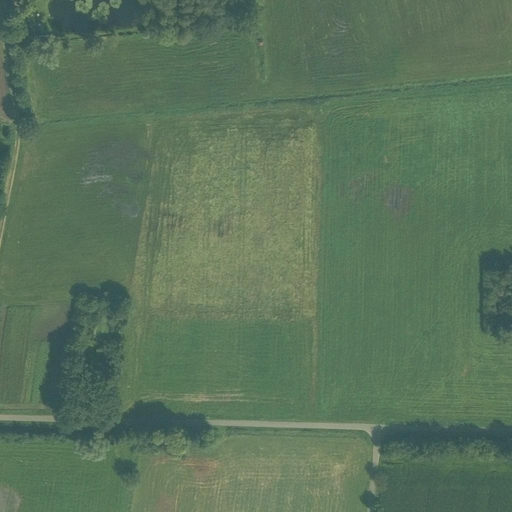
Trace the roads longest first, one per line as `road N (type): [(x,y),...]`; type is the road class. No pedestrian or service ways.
road 1 (unclassified): [(0,418),(381,428)]
road 2 (track): [(0,236),(17,144),(0,0)]
road 3 (unclassified): [(381,428),(511,432)]
